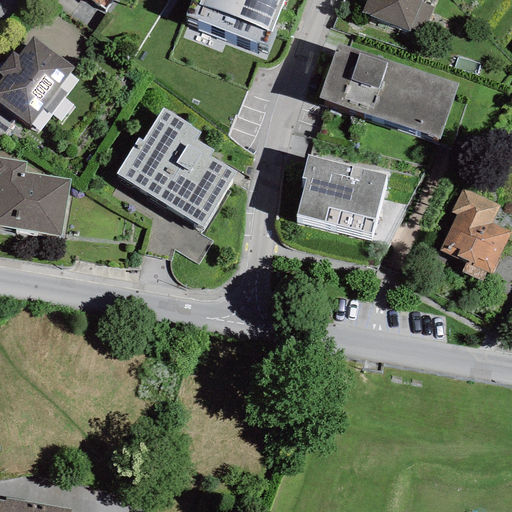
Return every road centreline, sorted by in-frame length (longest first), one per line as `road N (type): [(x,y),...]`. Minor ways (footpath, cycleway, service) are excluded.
road 1 (residential): [(329,0),(266,198),(248,323)]
road 2 (residential): [(511,370),(248,323)]
road 3 (residential): [(248,323),(0,281)]
